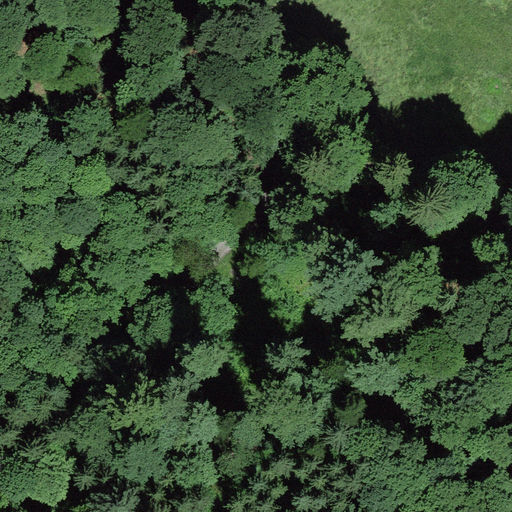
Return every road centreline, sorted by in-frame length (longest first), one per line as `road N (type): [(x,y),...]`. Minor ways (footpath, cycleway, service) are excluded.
road 1 (track): [(320,114),(72,386),(0,431)]
road 2 (track): [(511,215),(320,114)]
road 3 (track): [(228,0),(320,114)]
